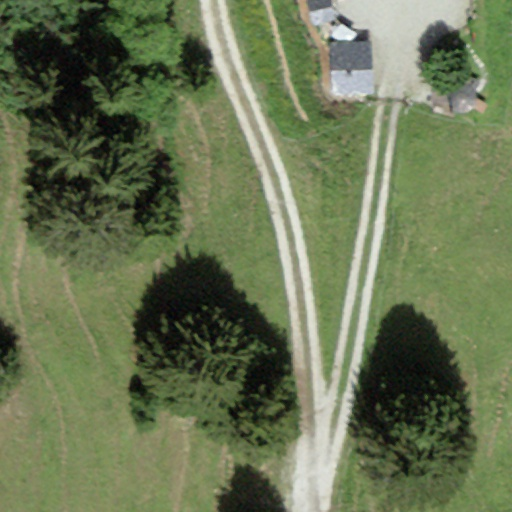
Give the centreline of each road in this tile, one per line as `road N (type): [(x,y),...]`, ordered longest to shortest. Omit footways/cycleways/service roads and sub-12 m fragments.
road 1 (track): [(215,0),(298,278),(315,511)]
road 2 (track): [(403,0),(336,427),(312,443)]
